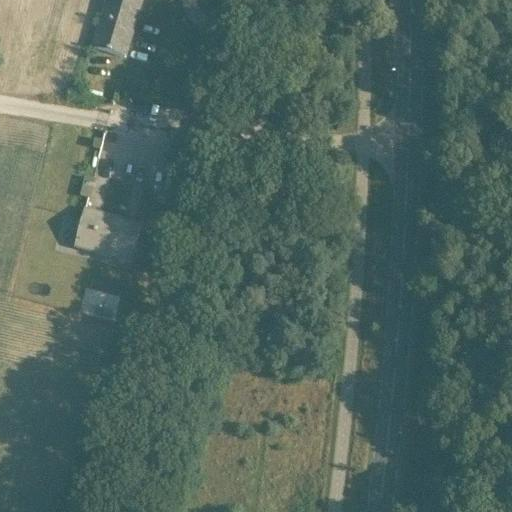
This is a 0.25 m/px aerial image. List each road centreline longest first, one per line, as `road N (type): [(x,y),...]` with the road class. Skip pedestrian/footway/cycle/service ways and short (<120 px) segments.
road 1 (unclassified): [(240,142),(139,511)]
road 2 (secondary): [(410,147),(379,511)]
road 3 (unclassified): [(410,147),(240,142)]
road 4 (secondary): [(412,0),(410,147)]
road 5 (unclassified): [(278,0),(240,142)]
